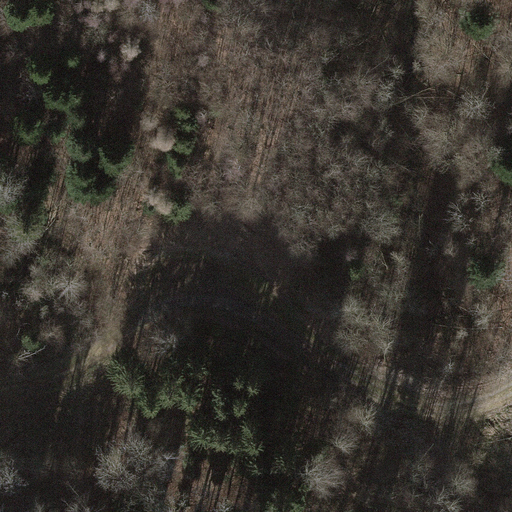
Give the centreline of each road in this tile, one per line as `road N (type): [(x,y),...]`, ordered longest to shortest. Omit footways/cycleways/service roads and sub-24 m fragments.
road 1 (track): [(0,383),(84,363),(155,306),(195,296),(240,302),(386,392),(464,413),(511,387)]
road 2 (track): [(0,55),(7,107),(64,175),(79,227),(84,363)]
